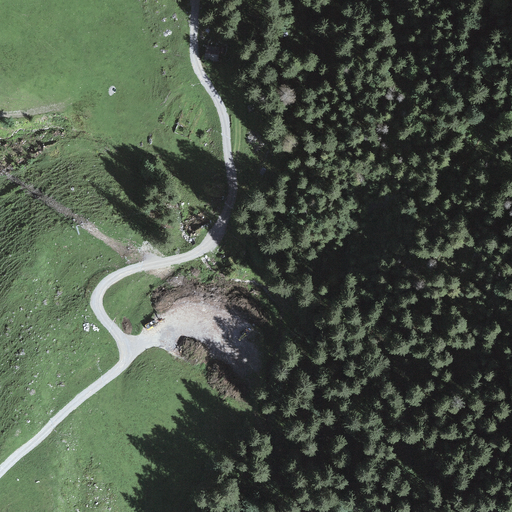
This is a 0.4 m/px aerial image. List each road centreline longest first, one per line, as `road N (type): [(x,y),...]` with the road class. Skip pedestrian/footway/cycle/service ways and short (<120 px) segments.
road 1 (track): [(0,471),(126,363),(127,345),(97,305),(103,284),(196,255),(222,228),(229,163)]
road 2 (track): [(200,0),(194,61),(224,120),(229,163)]
